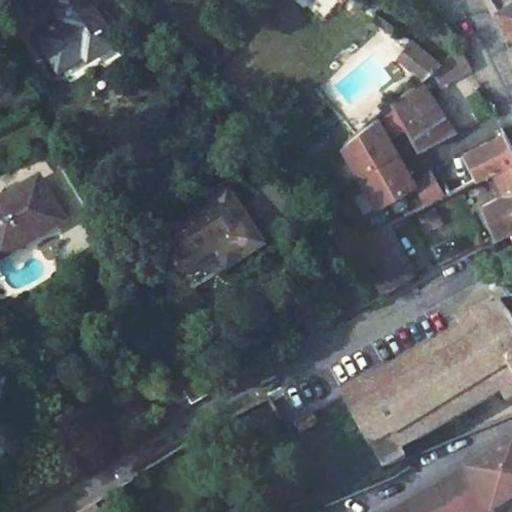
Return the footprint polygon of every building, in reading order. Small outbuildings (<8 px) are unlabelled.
[(78,0),(64,0),(47,10),(58,27),(33,43),(53,77),(89,56),(94,63),(110,54),(78,0)] [(205,0),(220,10),(227,0),(205,0)] [(511,0),(497,10),(511,33),(511,35),(511,0)] [(424,61),(432,52),(424,45),(417,54),(424,61)] [(432,77),(447,65),(432,52),(424,61),(420,67),(432,77)] [(447,65),(432,77),(439,90),(469,74),(457,53),(447,65)] [(419,86),(390,109),(416,154),(448,137),(419,86)] [(489,172),(511,159),(511,157),(498,133),(462,154),(464,158),(433,174),(445,196),(489,172)] [(511,159),(489,172),(504,198),(481,209),(494,237),(511,227),(511,159)] [(0,264),(29,246),(58,229),(32,187),(0,207),(0,264)] [(222,196),(154,239),(176,276),(207,257),(223,247),(234,266),(257,252),(222,196)] [(384,230),(350,249),(381,298),(410,277),(384,230)] [(0,294),(9,310),(52,284),(29,246),(0,264),(0,294)] [(207,257),(219,276),(234,266),(223,247),(207,257)] [(362,379),(340,390),(379,467),(405,455),(400,447),(499,391),(505,399),(511,396),(511,320),(511,321),(495,297),(472,312),(470,308),(456,319),(461,328),(367,386),(362,379)] [(185,364),(165,375),(185,408),(204,397),(185,364)] [(491,511),(511,500),(511,445),(399,511),(491,511)]
